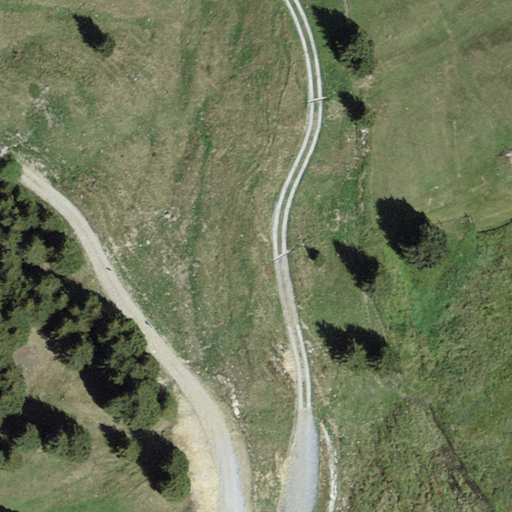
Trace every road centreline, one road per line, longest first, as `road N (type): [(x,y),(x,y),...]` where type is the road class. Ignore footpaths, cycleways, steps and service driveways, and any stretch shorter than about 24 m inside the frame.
road 1 (track): [(0,152),(82,229),(115,317),(225,412),(242,453),(240,511)]
road 2 (track): [(294,511),(302,393),(272,255),(316,91)]
